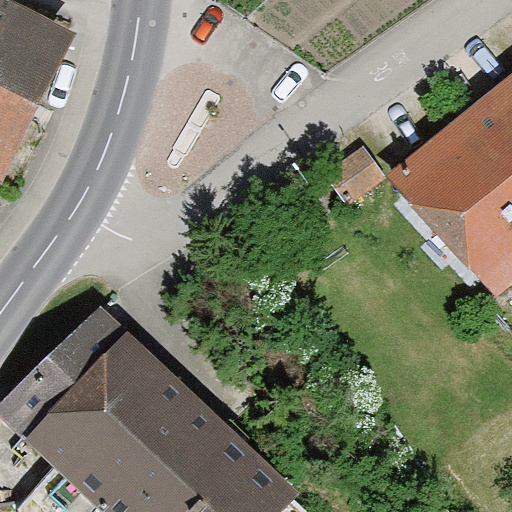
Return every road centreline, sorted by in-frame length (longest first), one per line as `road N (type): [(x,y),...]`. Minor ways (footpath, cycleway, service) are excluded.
road 1 (residential): [(72,215),(112,233),(144,236),(176,224),(486,0)]
road 2 (tertiary): [(72,215),(112,133),(141,0)]
road 3 (tertiary): [(0,315),(72,215)]
